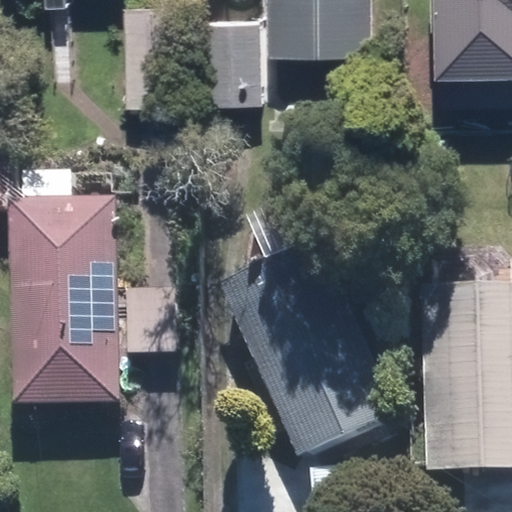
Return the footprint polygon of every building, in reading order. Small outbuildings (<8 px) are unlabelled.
[(368,0),(272,0),(274,59),(370,56),(368,0)] [(511,0),(437,0),(438,73),(511,72),(511,0)] [(179,11),(127,11),(128,108),(180,108),(179,11)] [(259,106),(259,100),(260,25),(207,25),(206,105),(259,106)] [(116,198),(16,198),(18,397),(117,396),(116,198)] [(313,245),(217,285),(289,455),(386,414),(313,245)] [(511,286),(449,286),(447,464),(511,464),(511,286)]
